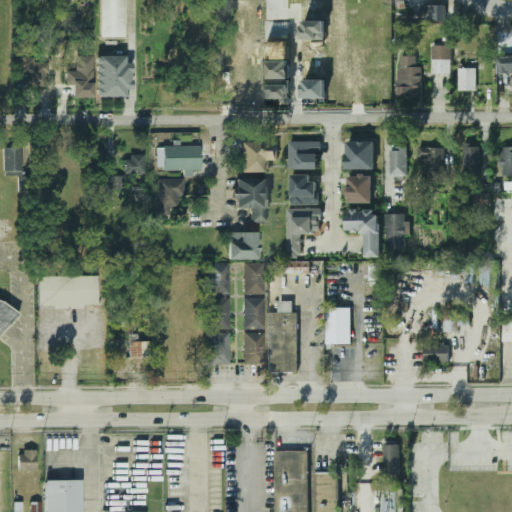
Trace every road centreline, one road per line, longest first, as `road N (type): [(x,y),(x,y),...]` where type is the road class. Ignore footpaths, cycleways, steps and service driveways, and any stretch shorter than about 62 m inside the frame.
road 1 (secondary): [(511,394),(0,399)]
road 2 (residential): [(511,117),(0,121)]
road 3 (secondary): [(0,420),(497,417)]
